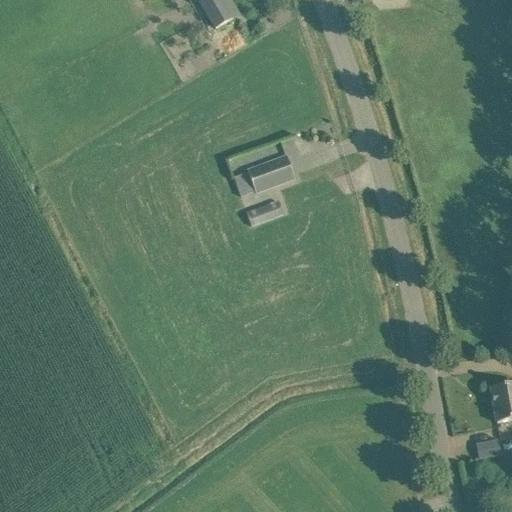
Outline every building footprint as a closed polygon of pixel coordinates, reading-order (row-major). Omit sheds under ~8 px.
[(233,21),(221,0),(198,0),(216,31),(233,21)] [(286,158),(248,172),(248,173),(235,178),(242,197),(255,193),(256,195),(294,181),(286,158)] [(252,228),(284,216),(279,202),(247,215),(252,228)] [(511,386),(491,390),(497,424),(511,421),(511,386)] [(476,443),(477,458),(500,456),(499,442),(476,443)] [(511,459),(505,456),(500,468),(483,462),(477,477),(511,491),(511,459)]
